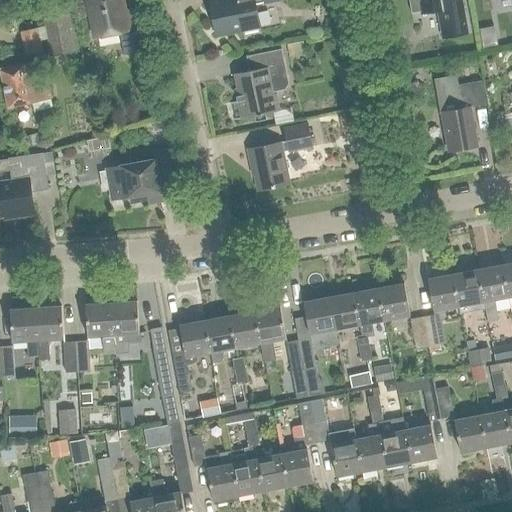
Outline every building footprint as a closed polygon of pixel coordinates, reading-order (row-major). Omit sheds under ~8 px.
[(147,51),(138,5),(137,5),(140,19),(127,22),(122,0),(86,0),(93,37),(119,32),(124,55),(147,51)] [(258,32),(257,28),(259,27),(255,5),(268,2),(277,0),(213,0),(209,1),(216,36),(244,31),(244,35),(258,32)] [(418,0),(421,14),(438,11),(441,30),(466,26),(461,0),(418,0)] [(57,16),(43,18),(52,58),(77,52),(69,13),(57,16)] [(39,28),(22,31),(24,41),(26,55),(43,51),(39,28)] [(287,45),(289,58),(305,54),(303,41),(287,45)] [(282,49),(268,52),(271,66),(249,71),(234,74),(240,101),(230,103),(234,121),(279,111),(275,92),(285,90),(289,84),(282,49)] [(35,62),(0,69),(0,72),(7,109),(43,102),(52,100),(48,80),(39,82),(35,62)] [(436,81),(449,152),(477,147),(470,108),(486,105),(481,81),(457,85),(455,77),(436,81)] [(359,112),(340,113),(341,133),(360,132),(359,112)] [(251,166),(253,165),(258,191),(289,184),(283,152),(288,151),(289,152),(312,147),(307,124),(284,129),(287,142),(281,143),(248,150),(251,166)] [(41,144),(38,133),(23,137),(25,148),(41,144)] [(172,177),(167,149),(152,152),(154,161),(106,169),(107,172),(100,174),(103,190),(110,189),(112,201),(129,198),(130,205),(149,202),(149,200),(160,198),(163,213),(164,213),(158,180),(172,177)] [(52,153),(43,154),(46,176),(55,175),(52,153)] [(14,218),(34,215),(31,192),(48,190),(46,176),(43,154),(9,159),(0,160),(0,172),(11,171),(12,181),(0,182),(0,217),(14,215),(14,218)] [(511,262),(502,265),(508,298),(507,298),(511,317),(511,316),(511,262)] [(494,300),(507,298),(508,298),(502,265),(477,269),(484,302),(485,309),(486,314),(487,323),(498,321),(494,300)] [(477,269),(453,274),(459,307),(458,307),(460,314),(470,312),(469,305),(484,302),(477,269)] [(427,279),(433,312),(458,307),(459,307),(453,274),(427,279)] [(410,316),(404,283),(378,288),(384,321),(410,316)] [(359,325),(361,336),(356,337),(359,350),(369,347),(367,336),(372,335),(370,323),(384,321),(378,288),(353,293),(359,325)] [(359,325),(353,293),(328,297),(335,330),(359,325)] [(338,346),(335,330),(328,297),(303,302),(310,338),(313,351),(338,346)] [(111,303),(114,353),(128,352),(127,345),(141,344),(140,334),(139,334),(137,301),(111,303)] [(114,353),(111,303),(85,304),(87,338),(89,338),(89,337),(102,336),(103,354),(114,353)] [(36,308),(38,341),(39,357),(39,360),(50,360),(49,340),(63,339),(64,339),(61,306),(36,308)] [(280,306),(254,311),(260,344),(264,363),(276,361),(272,342),(286,339),(280,306)] [(38,341),(36,308),(10,310),(12,343),(13,343),(13,342),(27,341),(28,358),(39,357),(38,341)] [(229,316),(235,348),(260,344),(254,311),(229,316)] [(428,347),(440,344),(434,315),(422,317),(428,347)] [(229,316),(205,320),(211,353),(213,364),(220,363),(223,358),(222,351),(235,348),(229,316)] [(428,347),(422,317),(410,319),(415,349),(428,347)] [(172,355),(179,393),(192,391),(187,365),(192,364),(195,363),(196,361),(197,358),(197,356),(211,353),(205,320),(179,325),(184,352),(172,355)] [(304,370),(316,368),(313,351),(310,338),(298,340),(304,370)] [(298,340),(286,343),(291,372),(296,398),(297,399),(309,397),(309,395),(306,383),(304,370),(298,340)] [(475,341),(466,343),(468,351),(476,349),(475,341)] [(77,372),(75,342),(63,343),(65,373),(77,372)] [(75,342),(77,372),(90,371),(88,342),(75,342)] [(511,356),(511,344),(493,348),(495,360),(511,356)] [(12,346),(0,347),(2,377),(14,376),(12,346)] [(369,347),(359,350),(361,362),(372,360),(369,347)] [(491,361),(489,347),(476,349),(468,351),(471,367),(486,365),(485,362),(491,361)] [(153,352),(162,396),(174,394),(166,350),(153,352)] [(232,360),(234,373),(245,370),(243,358),(232,360)] [(394,379),(391,364),(374,367),(377,382),(394,379)] [(470,368),(473,382),(485,380),(483,366),(470,368)] [(234,373),(237,385),(247,383),(245,370),(234,373)] [(491,373),(494,386),(504,384),(502,371),(491,373)] [(360,374),(362,386),(371,385),(369,373),(360,374)] [(442,419),(436,388),(434,378),(422,380),(430,422),(442,419)] [(496,399),(507,397),(504,384),(494,386),(496,399)] [(436,388),(442,419),(454,417),(448,386),(436,388)] [(92,403),(92,393),(81,393),(82,404),(92,403)] [(161,397),(165,414),(177,411),(173,395),(161,397)] [(370,411),(380,408),(378,395),(373,396),(367,397),(370,411)] [(309,401),(317,442),(330,439),(337,476),(362,471),(356,439),(354,428),(329,433),(321,398),(309,401)] [(479,415),(485,447),(510,442),(504,410),(502,399),(491,401),(493,412),(479,415)] [(237,410),(247,408),(246,401),(235,403),(237,410)] [(297,403),(304,436),(293,439),(296,450),(281,453),(287,485),(313,480),(306,444),(317,442),(309,401),(297,403)] [(383,421),(380,408),(370,411),(372,423),(368,424),(370,436),(356,439),(362,471),(387,466),(378,422),(383,421)] [(59,410),(59,423),(77,422),(76,410),(59,410)] [(485,447),(479,415),(453,419),(460,452),(485,447)] [(37,437),(37,416),(9,416),(9,437),(37,437)] [(402,417),(383,421),(378,422),(387,466),(411,462),(405,429),(402,417)] [(246,435),(258,433),(255,419),(243,421),(246,435)] [(167,425),(177,470),(189,468),(179,423),(167,425)] [(429,425),(405,429),(411,462),(436,457),(430,424),(429,424),(429,425)] [(237,495),(263,490),(257,458),(255,446),(260,445),(258,433),(246,435),(249,448),(243,449),(244,455),(231,457),(232,463),(237,495)] [(189,437),(195,466),(207,464),(201,435),(189,437)] [(71,449),(88,446),(87,440),(70,443),(71,449)] [(219,453),(221,465),(206,468),(213,500),(214,500),(214,504),(229,501),(228,497),(237,495),(232,463),(231,457),(230,451),(219,453)] [(287,485),(281,453),(257,458),(263,490),(287,485)] [(97,461),(105,503),(117,501),(111,471),(109,459),(97,461)] [(111,471),(117,501),(129,498),(124,469),(111,471)] [(34,473),(41,511),(54,511),(46,471),(34,473)] [(41,511),(34,473),(23,475),(29,511),(41,511)] [(154,490),(156,497),(158,511),(183,511),(180,492),(166,495),(163,479),(151,481),(153,490),(154,490)] [(158,511),(156,497),(154,490),(153,490),(143,492),(145,499),(130,502),(131,511),(158,511)] [(0,498),(2,511),(13,511),(10,494),(0,496),(0,498)] [(78,502),(80,511),(106,511),(105,507),(90,510),(88,500),(78,502)] [(80,511),(78,502),(69,504),(70,511),(80,511)]
